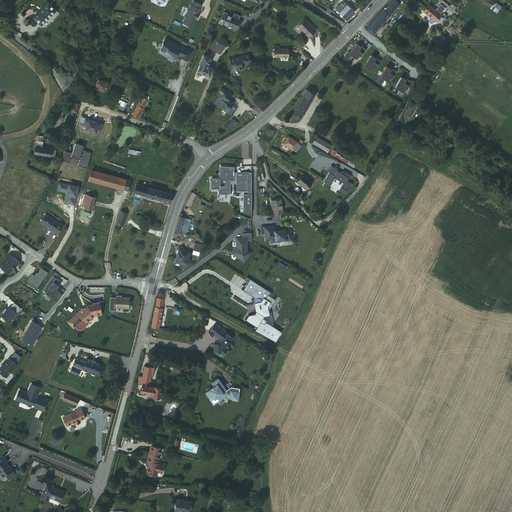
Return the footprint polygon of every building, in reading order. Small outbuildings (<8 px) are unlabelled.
[(399,3),(395,0),(392,0),(384,10),(381,8),(379,11),(366,27),(373,33),(399,3)] [(493,0),(479,0),(497,11),(501,5),(493,0)] [(191,5),(191,4),(182,24),(191,28),(195,19),(196,18),(197,18),(199,13),(198,13),(200,9),(201,5),(193,1),(191,5)] [(455,13),(451,9),(452,8),(443,1),(440,4),(444,7),(454,14),(455,13)] [(49,2),(33,17),(41,25),(56,10),(49,2)] [(354,14),(343,3),(335,10),(346,21),(354,14)] [(432,6),(425,11),(435,23),(442,17),(448,12),(444,7),(438,12),(432,6)] [(227,15),(223,13),(220,20),(223,22),(222,25),(228,28),(229,25),(232,26),(231,29),(236,32),(238,28),(237,28),(238,26),(239,26),(240,23),(235,21),(234,24),(231,22),(232,19),(226,16),(227,15)] [(318,32),(306,21),(300,28),(311,39),(318,32)] [(439,36),(444,40),(449,34),(443,30),(439,36)] [(433,44),(438,48),(444,40),(439,36),(433,44)] [(181,45),(165,37),(161,43),(160,44),(159,45),(160,49),(166,51),(164,54),(175,60),(178,55),(189,61),(194,51),(182,44),(181,45)] [(222,46),(216,42),(212,51),(218,54),(222,46)] [(356,44),(349,53),(356,59),(359,56),(360,57),(366,50),(361,47),(361,48),(356,44)] [(290,50),(274,50),(274,57),(289,58),(290,50)] [(210,59),(203,56),(196,75),(201,77),(202,74),(209,77),(212,69),(207,68),(210,59)] [(252,67),(248,56),(228,63),(231,71),(236,70),(238,75),(243,73),(241,69),(246,68),(246,69),(252,67)] [(371,56),(364,66),(371,71),(374,67),(375,68),(381,61),(376,58),(375,59),(371,56)] [(386,66),(379,77),(387,82),(390,78),(391,78),(396,71),(391,68),(390,69),(386,66)] [(106,92),(110,79),(99,75),(94,88),(106,92)] [(400,77),(395,87),(403,92),(405,88),(407,88),(411,81),(406,78),(405,79),(400,77)] [(219,94),(222,96),(225,98),(223,102),(226,105),(229,101),(230,101),(233,97),(223,89),(219,94)] [(314,96),(306,91),(302,96),(305,98),(293,117),(297,119),(298,117),(301,119),(314,96)] [(233,108),(235,105),(229,101),(226,105),(223,102),(225,98),(222,96),(215,105),(220,109),(222,109),(228,113),(227,114),(231,117),(236,110),(233,108)] [(125,108),(129,100),(121,97),(118,105),(125,108)] [(138,118),(148,101),(142,98),(134,113),(133,112),(131,115),(133,116),(138,118)] [(410,121),(418,105),(413,103),(404,118),(410,121)] [(77,115),(80,107),(80,105),(75,104),(72,112),(77,115)] [(233,120),(226,127),(230,130),(236,124),(233,120)] [(36,148),(49,151),(50,148),(42,146),(44,137),(39,136),(36,148)] [(297,154),(301,148),(297,145),(297,144),(288,139),(284,147),(292,152),(293,151),(297,154)] [(439,144),(451,150),(453,145),(442,139),(439,144)] [(70,155),(64,154),(61,163),(69,165),(71,159),(80,161),(79,167),(88,170),(92,154),(83,152),(84,148),(75,146),(73,156),(70,155)] [(55,159),(57,152),(49,151),(36,148),(34,154),(50,157),(50,158),(55,159)] [(231,185),(231,181),(235,181),(235,175),(235,170),(229,170),(229,168),(221,168),(221,176),(219,176),(219,179),(212,179),(212,189),(219,189),(219,194),(230,194),(231,185)] [(330,168),(326,173),(328,175),(333,177),(335,173),(336,172),(330,168)] [(297,171),(294,176),(301,181),(305,176),(297,171)] [(89,182),(124,191),(126,181),(92,172),(89,182)] [(328,189),(335,178),(344,184),(341,188),(347,192),(352,185),(347,182),(351,176),(346,173),(345,175),(342,173),(340,176),(335,173),(333,177),(328,175),(324,182),(325,183),(323,186),(328,189)] [(235,181),(231,181),(231,185),(237,185),(237,184),(239,184),(239,182),(237,182),(237,175),(235,175),(235,181)] [(248,214),(252,214),(252,184),(248,184),(248,175),(237,175),(237,182),(239,182),(239,184),(237,184),(237,185),(237,189),(240,189),(240,192),(248,192),(248,195),(244,195),(244,209),(248,209),(248,214)] [(197,183),(192,193),(199,196),(204,186),(197,183)] [(173,195),(137,186),(135,194),(171,203),(173,195)] [(81,207),(92,210),(95,199),(87,196),(83,207),(81,207)] [(92,210),(81,207),(76,225),(87,228),(88,226),(92,210)] [(63,225),(45,213),(39,222),(57,234),(63,225)] [(127,215),(121,213),(116,227),(122,229),(127,215)] [(179,230),(183,232),(186,219),(187,215),(183,214),(179,230)] [(186,219),(183,232),(186,233),(188,224),(191,225),(194,217),(187,215),(186,219)] [(264,228),(266,242),(270,241),(271,244),(276,243),(276,242),(286,241),(286,242),(292,241),(291,231),(286,232),(286,230),(280,230),(280,231),(274,232),(274,227),(264,228)] [(247,238),(236,238),(236,247),(232,254),(244,262),(250,253),(247,251),(247,238)] [(180,250),(177,263),(190,266),(192,261),(189,260),(192,253),(180,250)] [(7,259),(1,267),(10,274),(20,261),(11,253),(6,258),(7,259)] [(288,268),(280,263),(277,268),(286,272),(288,268)] [(34,273),(29,281),(39,288),(47,276),(50,272),(44,267),(40,273),(39,272),(37,275),(34,273)] [(54,277),(43,292),(56,301),(60,294),(56,291),(58,289),(55,287),(59,281),(54,277)] [(256,315),(249,316),(246,321),(257,327),(255,331),(276,343),(282,333),(266,324),(266,323),(266,322),(266,321),(265,321),(265,320),(263,319),(265,317),(270,316),(268,308),(270,304),(272,305),(275,300),(268,296),(270,293),(271,294),(271,293),(247,278),(252,281),(250,284),(245,292),(242,290),(250,295),(251,294),(255,296),(256,300),(259,299),(261,301),(262,303),(257,304),(256,305),(259,311),(256,315)] [(251,294),(250,295),(254,298),(256,305),(257,304),(262,303),(261,301),(259,299),(256,300),(255,296),(251,294)] [(53,301),(48,297),(40,307),(46,312),(53,301)] [(118,297),(118,299),(117,308),(117,309),(123,309),(123,313),(129,313),(130,309),(131,310),(132,304),(130,304),(130,299),(123,299),(123,297),(118,297)] [(153,328),(160,329),(166,300),(159,299),(153,328)] [(270,309),(276,300),(275,300),(272,305),(270,304),(268,308),(270,316),(265,317),(263,319),(265,320),(265,321),(266,321),(266,322),(266,323),(266,324),(274,329),(270,309)] [(99,303),(89,305),(87,307),(87,306),(83,309),(82,308),(67,322),(73,329),(75,327),(78,330),(82,330),(88,324),(86,323),(94,316),(101,315),(99,303)] [(9,306),(2,315),(10,322),(17,313),(9,306)] [(30,342),(39,325),(33,322),(24,339),(30,342)] [(220,352),(224,354),(227,350),(228,351),(232,345),(230,343),(233,339),(225,333),(226,332),(216,324),(209,330),(209,331),(214,337),(215,336),(220,340),(217,345),(215,345),(216,352),(220,352)] [(44,328),(39,325),(30,342),(35,345),(44,328)] [(16,362),(20,356),(16,352),(11,358),(16,362)] [(15,367),(15,366),(22,357),(20,356),(16,362),(11,358),(8,361),(8,360),(0,369),(0,371),(7,377),(15,367)] [(24,368),(28,370),(33,362),(28,359),(24,368)] [(104,370),(103,367),(100,366),(100,365),(96,363),(92,361),(91,361),(87,359),(85,364),(76,359),(70,372),(78,375),(81,368),(83,368),(83,369),(95,375),(96,374),(99,376),(102,375),(104,370)] [(174,365),(173,372),(181,373),(183,367),(174,365)] [(154,369),(145,366),(143,377),(141,385),(150,387),(151,382),(152,379),(154,369)] [(229,393),(220,381),(214,385),(216,387),(207,393),(211,399),(214,397),(218,398),(219,400),(229,393)] [(33,403),(36,404),(39,406),(38,408),(46,412),(50,403),(46,401),(42,399),(41,400),(39,398),(43,390),(33,385),(29,394),(21,390),(17,399),(32,405),(33,403)] [(150,387),(141,385),(139,392),(141,392),(140,393),(146,394),(146,393),(154,394),(154,396),(161,398),(162,389),(153,387),(150,387)] [(230,394),(229,393),(219,400),(218,398),(214,397),(211,399),(214,405),(230,394)] [(80,401),(66,395),(63,400),(77,407),(80,401)] [(79,412),(64,419),(67,427),(76,424),(76,426),(81,424),(81,422),(86,420),(82,409),(78,410),(79,412)] [(161,455),(151,452),(148,464),(151,465),(149,475),(158,478),(159,473),(161,468),(161,467),(162,465),(159,464),(161,455)] [(10,479),(15,476),(12,471),(13,470),(7,463),(8,462),(5,458),(0,461),(0,473),(4,478),(7,475),(10,479)] [(50,498),(52,499),(63,503),(67,494),(48,485),(43,498),(49,501),(50,498)] [(192,508),(192,502),(187,502),(187,500),(178,500),(177,506),(176,506),(176,511),(193,511),(194,508),(192,508)]
